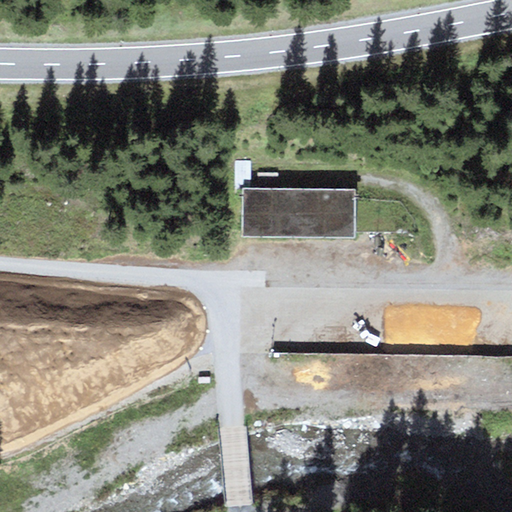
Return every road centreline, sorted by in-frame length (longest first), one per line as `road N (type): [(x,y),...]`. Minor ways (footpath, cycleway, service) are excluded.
road 1 (primary): [(511,11),(245,55),(0,63)]
road 2 (track): [(0,262),(211,278),(226,315),(242,511)]
road 3 (track): [(211,278),(511,282)]
road 4 (track): [(447,281),(427,201),(369,178)]
